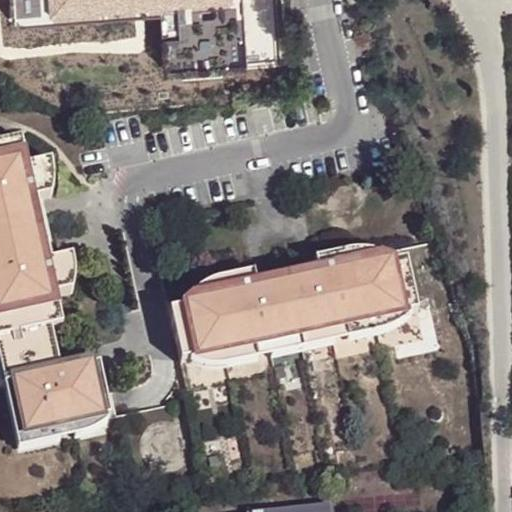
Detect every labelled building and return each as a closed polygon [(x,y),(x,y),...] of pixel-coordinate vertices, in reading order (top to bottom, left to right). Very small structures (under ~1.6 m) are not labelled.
[(14,0),(17,27),(160,18),(164,78),(280,70),(275,0),(14,0)] [(20,139),(11,141),(15,157),(23,155),(20,139)] [(15,157),(11,141),(0,143),(0,239),(40,231),(33,200),(40,199),(49,197),(49,196),(51,192),(51,187),(51,184),(52,180),(52,175),(52,171),(51,167),(50,163),(49,161),(26,167),(23,155),(15,157)] [(40,231),(46,262),(53,261),(40,199),(33,200),(40,231)] [(46,262),(40,231),(0,239),(0,339),(3,339),(49,329),(60,327),(54,296),(70,293),(71,289),(72,284),(72,280),(73,275),(72,271),(72,266),(71,262),(70,258),(53,261),(46,262)] [(407,315),(415,314),(403,261),(388,264),(387,261),(382,259),(377,257),(371,256),(365,255),(359,254),(353,254),(348,255),(343,255),(312,262),(312,265),(314,273),(283,279),(300,353),(330,346),(328,335),(342,332),(344,343),(374,337),(375,337),(380,335),(384,334),(388,332),(392,330),(396,328),(400,325),(403,322),(407,318),(407,315)] [(312,265),(282,272),(283,279),(314,273),(312,265)] [(282,272),(252,278),(253,285),(283,279),(282,272)] [(183,309),(167,312),(178,364),(186,362),(187,366),(190,367),(195,368),(200,369),(204,370),(209,371),(214,370),(218,370),(223,370),(227,369),(254,363),(252,351),(266,348),(268,360),(300,353),(283,279),(253,285),(252,278),(251,275),(219,282),(218,282),(213,284),(207,286),(202,289),(197,292),(192,295),(188,299),(183,304),(182,305),(183,309)] [(49,329),(58,373),(70,370),(60,327),(49,329)] [(58,373),(49,329),(3,339),(6,356),(0,356),(0,386),(3,386),(17,451),(58,442),(55,429),(70,425),(73,439),(77,437),(81,437),(86,435),(90,433),(94,431),(98,428),(102,426),(105,423),(103,418),(107,418),(96,365),(70,370),(58,373)] [(342,332),(328,335),(330,346),(344,343),(342,332)] [(266,348),(252,351),(254,363),(268,360),(266,348)] [(58,442),(73,439),(70,425),(55,429),(58,442)]
